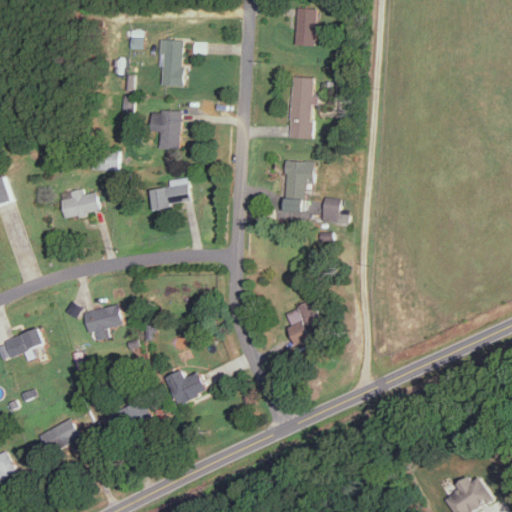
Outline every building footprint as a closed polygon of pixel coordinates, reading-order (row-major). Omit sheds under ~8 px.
[(319,43),(320,7),(300,6),(299,42),(319,43)] [(146,47),(146,28),(133,28),(133,47),(146,47)] [(187,38),(163,37),(163,51),(167,51),(166,84),(186,84),(187,38)] [(196,51),(209,52),(210,40),(196,40),(196,51)] [(136,89),(137,73),(129,73),(129,89),(136,89)] [(293,136),(315,137),(316,102),(321,102),(321,94),(317,94),(317,75),(295,75),(293,136)] [(136,111),(137,94),(126,94),(126,111),(136,111)] [(184,147),(184,109),(165,108),(164,147),(184,147)] [(319,179),(319,159),(290,159),(289,196),(310,196),(310,179),(319,179)] [(0,204),(17,200),(11,174),(0,177),(0,204)] [(154,188),(157,207),(195,201),(191,175),(171,178),(172,185),(154,188)] [(74,189),(75,196),(66,198),(69,216),(104,209),(101,189),(87,192),(86,187),(74,189)] [(345,196),(327,195),(327,220),(344,220),(345,196)] [(290,311),(296,325),(293,326),(301,343),(329,331),(316,299),(290,311)] [(127,323),(123,302),(88,309),(94,339),(111,336),(109,327),(127,323)] [(8,338),(14,355),(49,343),(44,327),(8,338)] [(212,392),(205,370),(189,375),(187,369),(172,374),(181,402),(212,392)] [(52,452),(85,433),(75,416),(42,434),(52,452)] [(0,488),(24,480),(12,449),(0,453),(0,488)] [(485,475),(476,480),(473,475),(460,483),(464,489),(450,497),(459,511),(478,511),(499,499),(485,475)]
